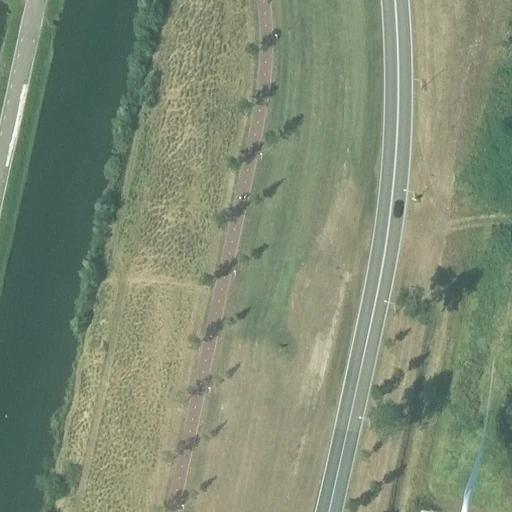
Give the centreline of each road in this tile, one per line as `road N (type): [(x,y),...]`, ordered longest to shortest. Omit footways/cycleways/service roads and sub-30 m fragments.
road 1 (primary): [(328,511),(384,251),(397,125),(394,0)]
road 2 (tertiary): [(0,168),(36,0)]
